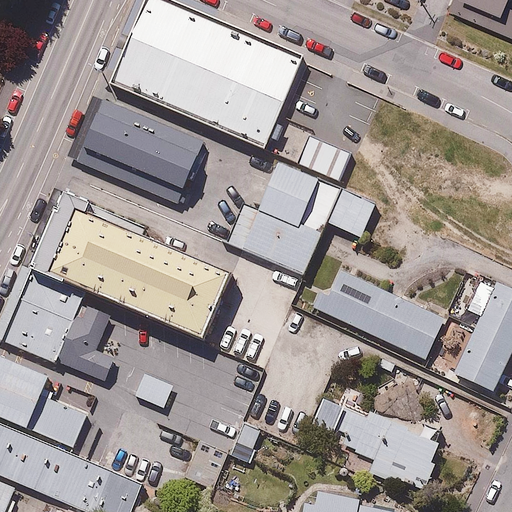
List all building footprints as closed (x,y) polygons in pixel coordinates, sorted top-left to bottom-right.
[(304,62),(160,0),(150,0),(115,84),(269,149),(304,62)] [(216,143),(109,95),(78,163),(185,211),(216,143)] [(352,154),(310,137),(300,164),(341,181),(352,154)] [(378,204),(263,157),(223,245),(306,278),(330,224),(363,237),(378,204)] [(72,193),(38,267),(202,340),(235,266),(72,193)] [(448,319),(342,272),(321,318),(427,365),(448,319)] [(117,315),(33,281),(5,344),(103,388),(115,359),(99,352),(117,315)] [(511,362),(511,288),(498,283),(457,375),(498,394),(511,362)] [(0,355),(0,426),(69,458),(90,417),(44,398),(52,378),(0,355)] [(178,384),(148,372),(139,395),(168,407),(178,384)] [(368,417),(328,399),(313,427),(344,440),(342,447),(372,460),(367,471),(424,496),(447,445),(370,411),(368,417)] [(262,425),(244,419),(233,457),(250,462),(262,425)] [(69,458),(0,426),(0,478),(20,488),(79,511),(130,511),(142,486),(69,458)] [(231,453),(201,440),(186,476),(216,489),(231,453)] [(0,478),(0,511),(11,511),(20,488),(0,478)] [(365,501),(320,492),(317,508),(307,506),(305,511),(396,511),(363,506),(365,501)]
